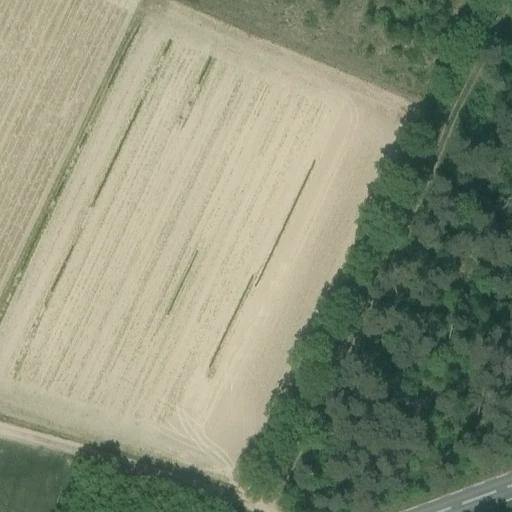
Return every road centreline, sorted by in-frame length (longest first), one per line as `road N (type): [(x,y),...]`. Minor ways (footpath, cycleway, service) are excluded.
road 1 (track): [(279,511),(511,2)]
road 2 (track): [(0,431),(233,497),(257,511)]
